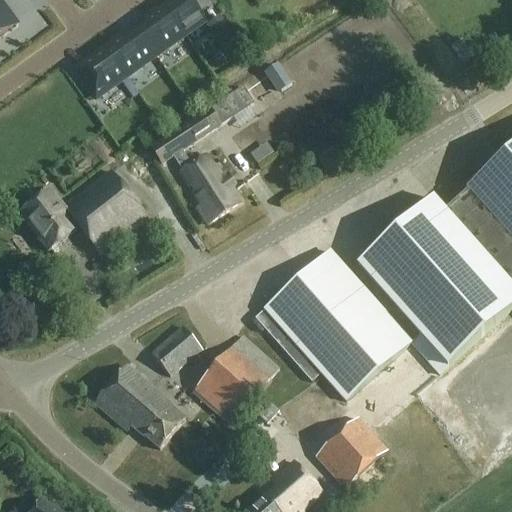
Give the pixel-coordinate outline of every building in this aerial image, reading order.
[(168,0),(158,7),(179,36),(199,22),(182,0),(168,0)] [(0,38),(17,26),(0,3),(0,38)] [(134,35),(150,57),(160,50),(179,36),(158,7),(139,21),(144,28),(134,35)] [(141,64),(150,57),(134,35),(124,42),(119,35),(100,49),(121,79),(141,64)] [(103,92),(121,79),(100,49),(81,63),(102,93),(103,92)] [(279,66),(265,76),(278,97),(293,87),(279,66)] [(244,90),(211,111),(222,129),(255,108),(244,90)] [(31,144),(72,114),(60,97),(18,127),(31,144)] [(206,226),(241,204),(231,188),(227,191),(206,157),(191,167),(184,155),(222,129),(211,111),(151,151),(162,169),(175,161),(182,172),(180,173),(201,208),(197,211),(206,226)] [(100,160),(67,117),(48,132),(53,138),(41,147),(70,184),(100,160)] [(328,255),(265,313),(323,377),(348,404),(349,405),(358,396),(394,364),(411,348),(440,380),(454,367),(460,374),(463,378),(511,431),(511,155),(448,214),(435,201),(383,249),(361,269),(350,278),(328,255)] [(64,208),(51,191),(19,214),(48,252),(79,230),(100,257),(148,222),(111,174),(64,208)] [(183,331),(151,357),(170,380),(202,354),(183,331)] [(195,395),(231,427),(279,372),(243,340),(195,395)] [(159,452),(183,423),(170,412),(170,409),(123,370),(93,405),(126,433),(131,428),(159,452)] [(267,426),(276,416),(269,410),(261,420),(267,426)] [(357,423),(317,461),(348,493),(388,455),(357,423)] [(306,511),(323,498),(293,464),(271,484),(271,489),(245,511),(306,511)] [(61,511),(43,500),(34,511),(61,511)]
